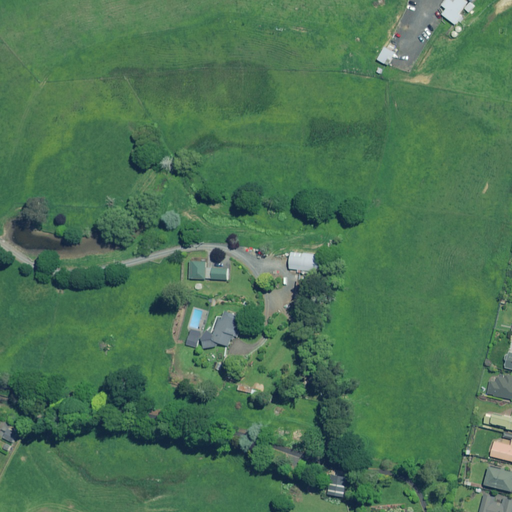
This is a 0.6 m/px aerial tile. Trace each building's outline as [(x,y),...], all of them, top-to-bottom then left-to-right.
[(468,3),(463,0),(456,0),(455,2),(452,0),(446,0),(442,5),(447,9),(443,15),(456,25),(462,16),(459,14),(468,3)] [(475,7),(471,3),(465,9),(469,13),(475,7)] [(396,53),(386,48),(381,56),(390,62),(396,53)] [(328,257),(294,252),(291,268),(326,273),(328,257)] [(190,279),(211,280),(212,268),(206,268),(207,263),(191,262),(190,279)] [(228,269),(213,269),(212,280),(227,280),(228,269)] [(213,333),(207,332),(203,338),(205,349),(219,347),(219,345),(230,346),(232,340),(235,341),(243,317),(225,311),(223,316),(218,317),(213,333)] [(200,339),(191,336),(188,345),(197,348),(200,339)] [(511,376),(507,376),(507,378),(499,377),(498,383),(492,382),(489,395),(511,399),(511,376)] [(511,418),(489,413),(487,423),(503,426),(502,428),(511,429),(511,418)] [(18,433),(9,429),(4,438),(13,443),(18,433)] [(493,457),(511,461),(511,440),(505,439),(504,444),(496,442),(493,457)] [(511,472),(492,468),(488,486),(511,491),(511,472)] [(496,498),(485,495),(480,511),(511,511),(511,500),(505,499),(503,504),(495,502),(496,498)]
